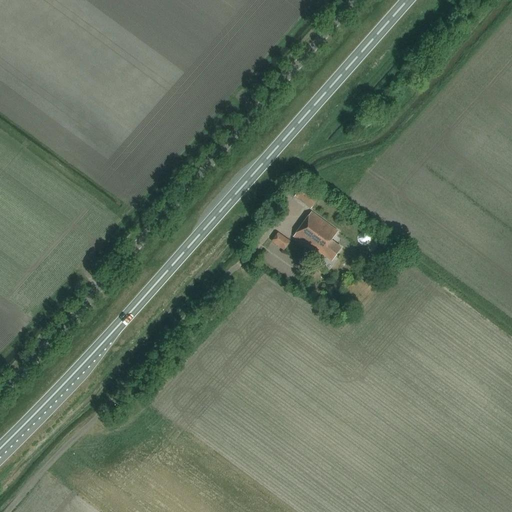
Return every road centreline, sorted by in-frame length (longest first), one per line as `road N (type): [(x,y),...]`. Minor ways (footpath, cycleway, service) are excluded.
road 1 (trunk): [(0,449),(407,0)]
road 2 (unclassified): [(0,395),(355,0)]
